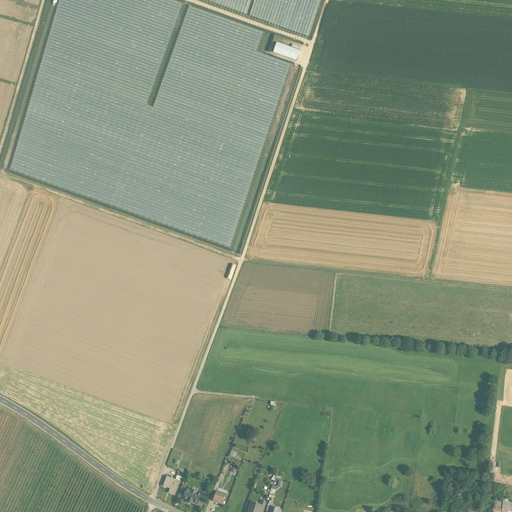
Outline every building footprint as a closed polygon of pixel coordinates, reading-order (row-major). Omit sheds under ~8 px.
[(277,42),(273,53),(296,61),(300,51),(277,42)] [(177,472),(174,480),(179,482),(182,483),(185,475),(177,472)] [(174,480),(166,477),(163,486),(168,487),(171,488),(168,494),(175,496),(177,489),(179,482),(174,480)] [(191,492),(186,491),(183,500),(187,502),(186,503),(188,504),(188,503),(189,503),(190,504),(191,505),(192,505),(192,504),(197,505),(198,502),(200,497),(200,496),(196,494),(196,493),(191,491),(191,492)] [(208,497),(202,494),(201,497),(200,497),(198,502),(205,505),(208,497)] [(220,495),(216,494),(214,502),(223,505),(226,496),(221,494),(220,495)] [(502,500),(501,507),(501,508),(509,509),(510,502),(502,500)] [(266,504),(261,502),(260,506),(259,508),(260,508),(258,511),(263,511),(264,511),(266,504)]
